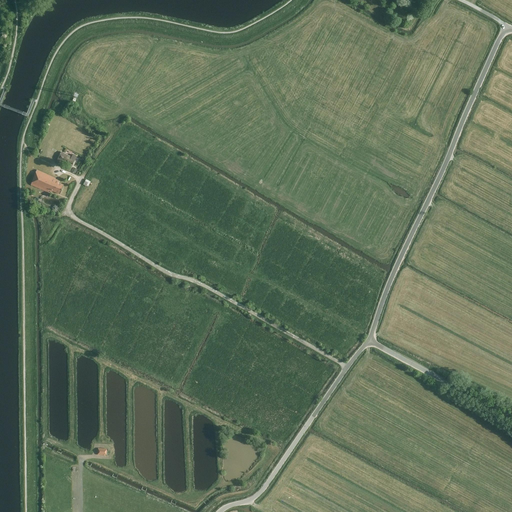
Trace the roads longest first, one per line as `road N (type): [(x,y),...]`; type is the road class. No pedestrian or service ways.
road 1 (unclassified): [(347,367),(69,214),(80,183)]
road 2 (residential): [(508,27),(396,265),(370,342)]
road 3 (unclassified): [(347,367),(267,485),(220,511)]
road 4 (residential): [(370,342),(511,417)]
